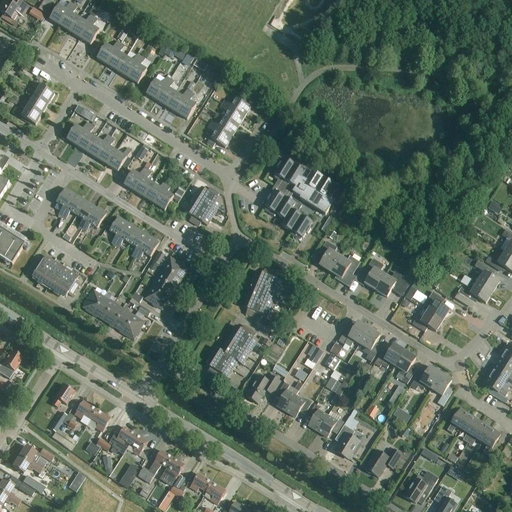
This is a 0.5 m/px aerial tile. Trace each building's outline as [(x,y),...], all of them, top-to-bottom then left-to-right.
[(4,0),(0,7),(0,12),(3,15),(1,18),(11,25),(18,15),(23,18),(29,7),(17,0),(14,0),(12,4),(6,0),(4,0)] [(50,21),(60,27),(74,5),(70,3),(65,11),(58,6),(55,13),(51,18),(50,21)] [(70,33),(79,19),(73,15),(77,8),(74,5),(60,27),(70,33)] [(94,17),(98,12),(93,9),(90,15),(94,17)] [(80,40),(94,18),(90,16),(85,23),(79,19),(70,33),(80,40)] [(94,18),(80,40),(91,46),(100,32),(93,28),(98,20),(94,18)] [(82,45),(39,23),(36,30),(61,43),(58,50),(70,56),(72,52),(77,55),(82,45)] [(122,42),(126,36),(121,33),(117,39),(122,42)] [(107,66),(121,44),(117,42),(112,50),(106,45),(97,60),(107,66)] [(117,72),(126,58),(120,54),(125,47),(121,44),(107,66),(117,72)] [(20,56),(24,49),(19,46),(15,53),(20,56)] [(172,58),(176,53),(168,49),(165,54),(172,58)] [(192,68),(197,59),(188,53),(183,62),(192,68)] [(128,79),(141,57),(138,55),(133,62),(126,58),(117,72),(128,79)] [(141,57),(128,79),(138,85),(147,71),(140,67),(145,60),(141,57)] [(83,69),(126,93),(129,87),(105,73),(109,67),(99,62),(97,66),(88,61),(83,69)] [(184,76),(186,70),(178,67),(176,73),(184,76)] [(157,102),(171,80),(167,78),(162,85),(155,81),(146,95),(157,102)] [(167,108),(176,94),(170,90),(174,82),(171,80),(157,102),(167,108)] [(34,97),(48,106),(55,95),(33,82),(31,86),(38,91),(34,97)] [(191,83),(187,90),(191,93),(195,86),(191,83)] [(177,114),(191,93),(187,90),(182,98),(176,94),(167,108),(177,114)] [(191,93),(177,114),(188,121),(196,107),(190,103),(195,95),(191,93)] [(42,116),(48,106),(34,97),(30,103),(23,99),(20,102),(42,116)] [(223,105),(244,119),(251,108),(237,99),(233,106),(225,101),(223,105)] [(36,126),(42,116),(20,102),(18,106),(25,111),(21,118),(36,126)] [(238,129),(244,119),(223,105),(220,109),(228,113),(224,120),(238,129)] [(232,139),(238,129),(224,120),(220,126),(212,121),(210,125),(232,139)] [(77,147),(91,125),(87,123),(82,131),(76,126),(67,141),(77,147)] [(87,154),(96,139),(90,135),(96,125),(94,124),(92,126),(91,125),(77,147),(87,154)] [(225,149),(232,139),(210,125),(208,129),(215,134),(211,140),(225,149)] [(107,166),(116,152),(110,148),(117,137),(112,134),(110,138),(111,138),(97,160),(107,166)] [(111,138),(110,138),(107,136),(103,143),(96,139),(87,154),(97,160),(111,138)] [(137,158),(141,162),(149,150),(144,147),(137,158)] [(116,152),(107,166),(118,173),(122,167),(127,159),(132,151),(128,149),(123,156),(116,152)] [(0,174),(5,166),(0,162),(3,158),(0,156),(0,257),(12,266),(28,242),(0,224),(0,200),(8,188),(10,185),(0,178),(0,174)] [(127,159),(122,167),(127,171),(132,163),(127,159)] [(297,167),(296,167),(285,159),(281,165),(280,163),(276,168),(278,170),(275,175),(275,176),(274,177),(275,179),(278,181),(274,187),(277,189),(272,197),(270,196),(267,201),(269,202),(265,208),(265,210),(265,211),(274,217),(273,217),(274,217),(276,215),(285,221),(282,227),(292,233),(290,236),(291,236),(299,241),(301,241),(302,239),(302,240),(306,234),(308,235),(311,230),(309,229),(312,224),(297,214),(302,207),(301,205),(297,203),(290,198),(291,198),(292,195),(293,194),(293,193),(300,198),(301,198),(300,200),(303,202),(325,216),(333,204),(336,206),(345,192),(312,172),(310,175),(305,172),(297,167)] [(134,193),(148,171),(144,168),(139,176),(133,172),(124,186),(134,193)] [(144,199),(153,185),(147,181),(152,173),(148,171),(134,193),(144,199)] [(155,205),(168,184),(165,181),(160,189),(153,185),(144,199),(155,205)] [(168,184),(155,205),(165,212),(173,200),(174,198),(167,194),(172,186),(168,184)] [(111,194),(150,219),(154,213),(115,188),(111,194)] [(174,198),(173,200),(179,203),(186,192),(180,188),(174,198)] [(195,196),(217,210),(223,202),(217,199),(220,194),(210,188),(207,193),(202,189),(198,195),(196,194),(195,196)] [(62,218),(76,196),(65,189),(56,204),(63,208),(58,215),(62,218)] [(77,216),(86,202),(76,196),(62,218),(66,220),(70,212),(77,216)] [(212,219),(217,210),(195,196),(193,199),(196,200),(192,206),(212,219)] [(82,230),(96,209),(86,202),(77,216),(83,220),(78,228),(82,230)] [(497,214),(501,208),(492,202),(488,209),(497,214)] [(207,227),(212,219),(192,206),(188,212),(186,210),(184,213),(192,218),(189,222),(199,228),(202,224),(207,227)] [(96,209),(82,230),(86,233),(91,225),(97,229),(106,215),(96,209)] [(115,246),(129,225),(118,218),(109,232),(116,236),(111,244),(115,246)] [(330,219),(322,231),(326,234),(334,221),(330,219)] [(130,245),(139,231),(129,225),(115,246),(119,249),(124,241),(130,245)] [(135,259),(149,237),(139,231),(130,245),(136,249),(132,257),(135,259)] [(332,241),(336,235),(332,232),(328,239),(332,241)] [(511,236),(505,232),(502,237),(511,243),(505,254),(511,258),(511,236)] [(406,234),(398,237),(400,241),(401,244),(403,243),(409,240),(406,234)] [(149,237),(135,259),(139,262),(144,254),(150,258),(159,244),(149,237)] [(320,266),(331,273),(340,258),(334,254),(337,249),(327,242),(319,255),(324,258),(319,266),(320,266)] [(411,248),(410,248),(421,254),(423,250),(413,243),(411,248)] [(161,253),(156,261),(161,264),(166,256),(161,253)] [(511,273),(511,258),(505,254),(498,265),(488,259),(485,263),(500,272),(503,268),(511,273)] [(40,285),(54,262),(46,257),(43,262),(39,259),(31,272),(35,274),(33,278),(39,281),(37,284),(40,285)] [(340,258),(331,273),(342,280),(347,272),(353,276),(361,264),(350,257),(347,262),(340,258)] [(164,269),(181,280),(182,281),(186,274),(186,273),(188,269),(170,259),(164,269)] [(365,285),(376,292),(385,277),(380,273),(384,267),(373,260),(366,272),(371,275),(365,285)] [(161,264),(156,261),(151,269),(156,272),(161,264)] [(49,288),(62,267),(54,262),(40,285),(42,287),(44,284),(49,288)] [(477,284),(493,294),(499,283),(489,276),(492,272),(478,263),(475,267),(482,272),(479,277),(481,278),(477,284)] [(56,295),(70,273),(62,267),(49,288),(55,291),(54,294),(56,295)] [(175,290),(181,280),(164,269),(161,274),(160,274),(157,279),(175,290)] [(253,281),(278,291),(281,282),(277,280),(279,276),(265,270),(263,275),(259,273),(256,280),(254,279),(253,281)] [(111,272),(107,276),(112,280),(115,276),(111,272)] [(70,273),(56,295),(58,297),(60,295),(66,298),(68,295),(72,298),(80,285),(76,282),(79,278),(70,273)] [(385,277),(376,292),(387,299),(393,288),(399,292),(406,280),(395,274),(391,280),(385,277)] [(169,300),(175,290),(157,279),(154,283),(155,284),(151,289),(169,300)] [(406,280),(399,292),(404,295),(411,284),(406,280)] [(274,300),(278,291),(253,281),(252,284),(255,285),(252,291),(274,300)] [(493,294),(477,284),(472,281),(467,288),(470,290),(468,293),(461,289),(458,294),(472,303),(475,298),(486,305),(493,294)] [(376,305),(378,302),(354,285),(348,293),(374,312),(378,307),(376,305)] [(169,301),(169,300),(151,289),(145,300),(162,311),(164,307),(165,308),(169,301)] [(93,316),(93,315),(104,298),(94,291),(83,309),(86,311),(86,312),(93,316)] [(245,299),(270,309),(274,300),(252,291),(249,298),(246,296),(245,299)] [(409,293),(406,298),(411,302),(414,297),(409,293)] [(428,313),(443,322),(449,311),(442,306),(445,301),(433,293),(429,299),(423,308),(428,312),(428,313)] [(135,295),(132,300),(140,305),(143,300),(135,295)] [(104,298),(93,315),(104,322),(115,304),(110,300),(109,301),(104,298)] [(266,318),(270,309),(245,299),(244,301),(247,302),(244,309),(248,311),(246,315),(260,321),(261,316),(266,318)] [(115,304),(104,322),(113,328),(124,311),(119,307),(119,306),(115,304)] [(389,304),(386,309),(394,313),(397,308),(389,304)] [(148,319),(151,314),(142,308),(139,313),(148,319)] [(124,311),(113,328),(123,334),(134,317),(129,314),(130,313),(125,310),(124,311)] [(436,333),(443,322),(428,313),(424,318),(419,315),(412,326),(425,333),(428,328),(436,333)] [(134,317),(123,334),(123,335),(130,339),(131,339),(134,341),(145,324),(134,317)] [(360,345),(369,330),(358,323),(352,334),(346,330),(339,343),(344,346),(345,344),(351,348),(354,342),(360,345)] [(233,337),(253,349),(258,341),(254,339),(256,334),(244,326),(241,331),(235,327),(234,330),(236,331),(233,337)] [(369,330),(360,345),(365,349),(363,352),(368,356),(366,360),(371,363),(379,351),(374,347),(380,337),(369,330)] [(248,358),(253,349),(233,337),(229,343),(226,341),(225,344),(248,358)] [(283,348),(287,343),(280,339),(277,344),(283,348)] [(269,348),(272,344),(265,340),(262,344),(269,348)] [(242,366),(248,358),(225,344),(224,346),(226,348),(223,353),(237,363),(242,366)] [(502,355),(511,361),(511,347),(509,345),(502,355)] [(395,368),(405,353),(394,346),(387,356),(382,353),(375,365),(380,368),(381,366),(387,370),(390,365),(395,368)] [(308,360),(305,365),(313,370),(316,365),(317,365),(324,354),(312,347),(307,355),(311,357),(309,360),(308,360)] [(300,366),(305,354),(295,349),(289,361),(300,366)] [(210,357),(232,371),(237,363),(223,353),(218,350),(214,356),(211,354),(210,357)] [(0,375),(10,382),(23,361),(12,353),(3,367),(1,366),(0,367),(0,375)] [(411,367),(416,360),(405,353),(395,368),(401,371),(399,375),(404,378),(402,382),(407,386),(417,371),(411,367)] [(334,372),(341,362),(331,355),(324,366),(334,372)] [(511,361),(502,355),(496,365),(511,375),(511,361)] [(227,379),(232,371),(210,357),(208,359),(210,360),(207,366),(210,369),(207,373),(220,381),(223,377),(227,379)] [(268,381),(273,374),(249,357),(244,363),(268,381)] [(291,362),(287,368),(296,374),(300,369),(291,362)] [(285,379),(291,371),(278,363),(273,371),(285,379)] [(364,365),(360,371),(366,374),(370,367),(365,364),(364,365)] [(511,375),(496,365),(490,375),(505,384),(508,379),(511,381),(511,375)] [(431,390),(441,375),(430,368),(423,379),(418,375),(410,388),(416,391),(418,387),(424,391),(426,387),(431,390)] [(441,375),(431,390),(442,397),(434,410),(441,415),(445,409),(443,408),(451,396),(445,393),(452,382),(441,375)] [(501,390),(505,384),(490,375),(483,385),(505,399),(508,394),(501,390)] [(363,389),(369,381),(361,376),(356,384),(363,389)] [(280,383),(271,377),(267,382),(259,377),(246,397),(258,405),(266,392),(272,396),(280,383)] [(330,390),(336,381),(331,377),(324,387),(330,390)] [(296,397),(303,386),(299,383),(294,390),(284,384),(276,398),(281,401),(277,407),(286,413),(296,397)] [(344,383),(331,404),(334,406),(347,385),(344,383)] [(67,407),(76,394),(64,387),(56,400),(57,401),(52,408),(57,411),(62,404),(67,407)] [(402,397),(406,391),(399,387),(396,393),(402,397)] [(312,403),(307,400),(305,403),(296,397),(286,413),(295,419),(299,412),(304,416),(312,403)] [(92,422),(97,412),(83,404),(75,417),(82,421),(84,417),(92,422)] [(267,404),(261,414),(274,422),(280,412),(267,404)] [(318,433),(328,417),(318,411),(320,408),(315,405),(307,417),(312,421),(308,427),(318,433)] [(373,418),(377,411),(371,407),(367,414),(373,418)] [(399,419),(403,412),(398,409),(394,416),(399,419)] [(461,431),(471,416),(461,410),(447,431),(452,434),(456,428),(461,431)] [(97,412),(92,422),(98,426),(95,430),(103,434),(111,421),(97,412)] [(336,435),(344,423),(339,420),(340,418),(331,412),(328,417),(318,433),(327,439),(331,432),(336,435)] [(56,434),(68,417),(62,413),(51,430),(56,434)] [(467,444),(481,423),(471,416),(461,431),(467,435),(463,441),(467,444)] [(74,431),(77,425),(71,421),(67,426),(74,431)] [(481,444),(491,429),(481,423),(467,444),(472,447),(476,440),(481,444)] [(349,460),(359,443),(351,438),(354,433),(344,426),(335,441),(340,444),(335,452),(349,460)] [(406,438),(410,431),(404,427),(400,434),(406,438)] [(491,429),(481,444),(487,447),(483,454),(487,457),(501,435),(491,429)] [(130,447),(136,437),(124,430),(116,443),(122,447),(124,443),(130,447)] [(67,437),(62,445),(72,452),(77,444),(67,437)] [(136,437),(130,447),(135,450),(133,454),(139,458),(148,444),(136,437)] [(97,445),(102,449),(106,443),(101,440),(97,445)] [(106,443),(102,449),(107,452),(111,446),(106,443)] [(96,457),(100,449),(91,444),(87,451),(96,457)] [(444,454),(449,446),(445,444),(440,452),(444,454)] [(51,463),(55,457),(49,454),(51,451),(44,446),(39,456),(51,463)] [(40,468),(44,470),(48,464),(40,460),(38,464),(33,461),(37,455),(26,448),(20,458),(35,467),(33,471),(36,473),(40,468)] [(508,460),(511,454),(511,450),(508,448),(502,456),(508,460)] [(393,470),(401,456),(392,450),(387,459),(377,452),(365,470),(378,479),(386,466),(393,470)] [(424,450),(421,456),(425,458),(429,453),(424,450)] [(166,469),(173,460),(161,452),(148,473),(143,469),(138,478),(150,485),(162,467),(166,469)] [(33,472),(33,471),(35,467),(20,458),(13,469),(24,476),(28,469),(33,472)] [(173,460),(166,469),(172,473),(170,477),(176,481),(185,467),(173,460)] [(395,472),(399,474),(404,465),(400,463),(395,472)] [(428,496),(438,480),(427,473),(421,483),(416,480),(405,498),(415,505),(423,492),(428,496)] [(37,491),(40,485),(27,476),(23,483),(37,491)] [(206,494),(212,485),(198,476),(190,489),(197,494),(200,490),(206,494)] [(181,477),(174,487),(179,490),(186,480),(181,477)] [(123,479),(120,485),(128,490),(131,484),(123,479)] [(0,487),(0,493),(19,505),(21,502),(13,498),(14,496),(11,494),(15,488),(4,481),(0,487)] [(34,491),(22,483),(19,488),(31,496),(34,491)] [(101,491),(96,499),(113,510),(121,499),(103,487),(98,484),(96,488),(101,491)] [(212,485),(206,494),(213,498),(211,502),(218,507),(226,493),(212,485)] [(453,511),(457,506),(447,500),(452,493),(442,487),(434,501),(440,505),(435,511),(453,511)] [(174,488),(170,494),(175,497),(179,491),(174,488)] [(143,491),(140,496),(146,499),(149,494),(143,491)] [(179,491),(175,497),(181,501),(185,495),(183,494),(180,492),(179,491)] [(17,508),(19,505),(0,493),(0,507),(2,509),(5,503),(9,506),(10,504),(17,508)] [(169,493),(159,510),(162,511),(165,511),(175,497),(170,494),(169,493)] [(94,502),(89,510),(92,511),(112,511),(113,510),(96,499),(91,496),(89,499),(94,502)]
